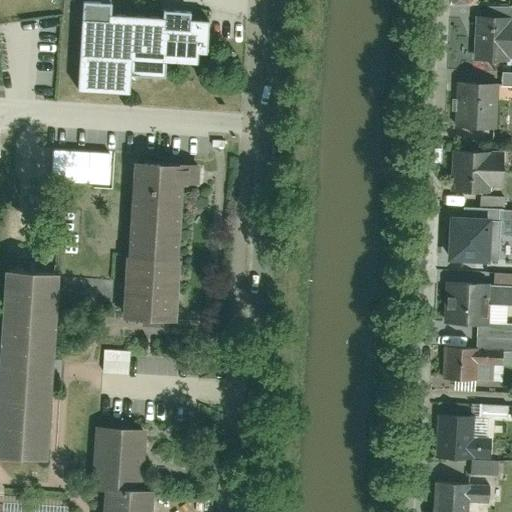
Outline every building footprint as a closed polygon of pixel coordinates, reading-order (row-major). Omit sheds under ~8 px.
[(110,6),(80,5),(77,95),(128,97),(129,78),(164,79),(164,64),(197,66),(197,56),(205,57),(207,23),(189,22),(189,14),(163,13),(163,21),(110,18),(110,6)] [(511,34),(477,31),(474,77),(511,79),(511,34)] [(510,99),(474,93),(469,128),(505,133),(510,99)] [(469,152),(466,184),(507,187),(509,156),(469,152)] [(1,283),(0,302),(0,458),(45,462),(54,310),(110,313),(110,325),(171,329),(181,179),(194,180),(195,166),(132,162),(125,281),(60,277),(59,286),(1,283)] [(466,211),(463,254),(492,256),(495,213),(466,211)] [(457,282),(456,316),(488,317),(489,283),(457,282)] [(452,375),(484,378),(486,348),(454,346),(452,375)] [(128,372),(128,349),(102,349),(101,372),(128,372)] [(447,415),(445,455),(489,457),(490,417),(447,415)] [(139,434),(94,430),(89,489),(98,490),(96,511),(148,511),(150,491),(135,490),(139,434)] [(438,511),(466,511),(467,498),(439,496),(438,511)]
